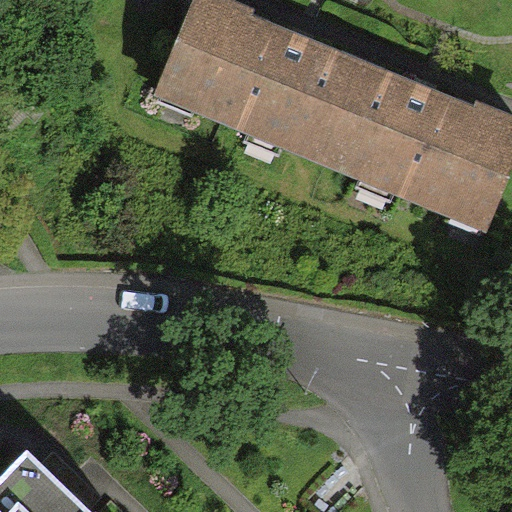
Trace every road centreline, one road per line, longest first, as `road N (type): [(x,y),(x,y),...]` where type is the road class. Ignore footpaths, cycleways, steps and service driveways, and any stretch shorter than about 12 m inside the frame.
road 1 (residential): [(405,367),(76,316),(0,320)]
road 2 (residential): [(405,367),(405,414),(430,511)]
